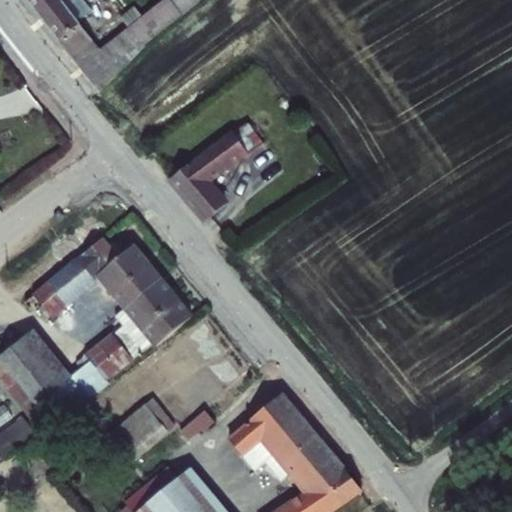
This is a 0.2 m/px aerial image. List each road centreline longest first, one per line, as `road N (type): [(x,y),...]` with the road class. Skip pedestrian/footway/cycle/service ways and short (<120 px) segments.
road 1 (tertiary): [(113,152),(384,474)]
road 2 (tertiary): [(0,9),(113,152)]
road 3 (unclassified): [(0,236),(113,152)]
road 4 (unclassified): [(397,491),(511,410)]
